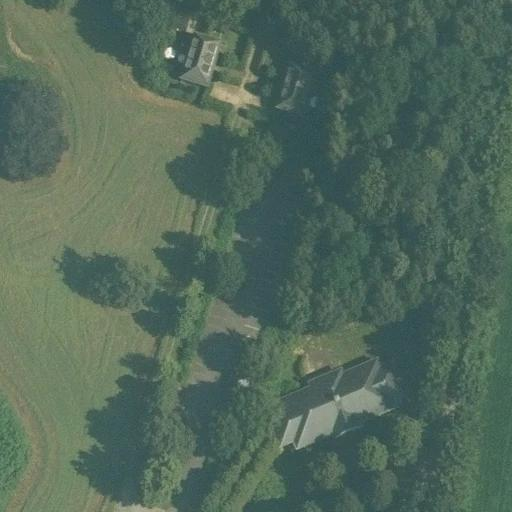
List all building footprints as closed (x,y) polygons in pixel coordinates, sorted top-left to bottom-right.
[(188,22),(177,18),(173,31),(184,34),(188,22)] [(218,23),(216,30),(225,33),(227,26),(228,25),(218,22),(218,23)] [(208,87),(221,42),(194,33),(180,78),(208,87)] [(294,55),(303,57),(305,51),(296,48),(294,55)] [(304,116),(317,71),(290,63),(277,108),(304,116)] [(333,441),(340,437),(340,435),(341,434),(350,430),(351,430),(353,430),(354,432),(362,428),(360,424),(394,410),(391,402),(404,396),(392,367),(379,373),(375,365),(341,379),(339,375),(310,387),(312,392),(278,406),(281,414),(268,419),(280,448),(293,443),(297,450),(331,436),(333,441)]
